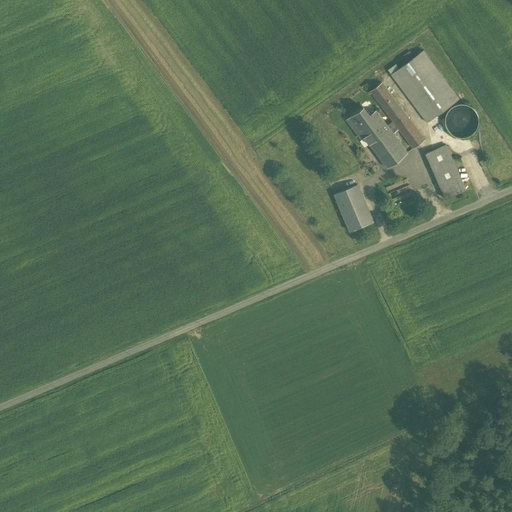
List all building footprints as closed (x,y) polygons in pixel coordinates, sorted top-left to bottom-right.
[(423,51),(391,74),(426,122),(458,98),(423,51)] [(381,82),(370,91),(375,97),(392,121),(398,129),(412,148),(424,139),(381,82)] [(457,105),(451,107),(447,111),(445,117),(444,123),(446,128),(449,133),(454,137),(460,138),(466,137),(471,135),(475,131),(477,125),(478,120),(476,114),(473,109),(468,106),(462,104),(457,105)] [(398,129),(392,121),(387,125),(375,110),(368,115),(362,106),(346,119),(358,134),(360,133),(386,167),(407,152),(393,133),(398,129)] [(445,144),(424,153),(445,199),(465,190),(445,144)] [(409,193),(408,191),(412,190),(409,180),(389,186),(392,196),(402,193),(403,195),(409,193)] [(356,184),(334,193),(350,231),(372,221),(356,184)]
